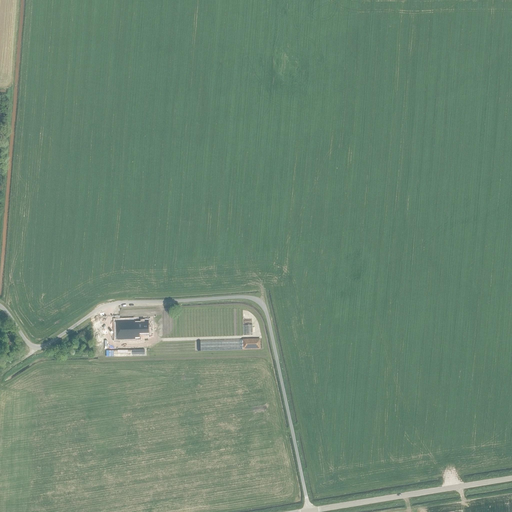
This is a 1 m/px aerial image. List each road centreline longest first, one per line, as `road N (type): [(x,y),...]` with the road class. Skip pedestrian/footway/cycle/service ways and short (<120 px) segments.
road 1 (unclassified): [(309,511),(267,317),(256,299),(112,305),(37,348),(0,306)]
road 2 (tertiary): [(309,511),(511,478)]
